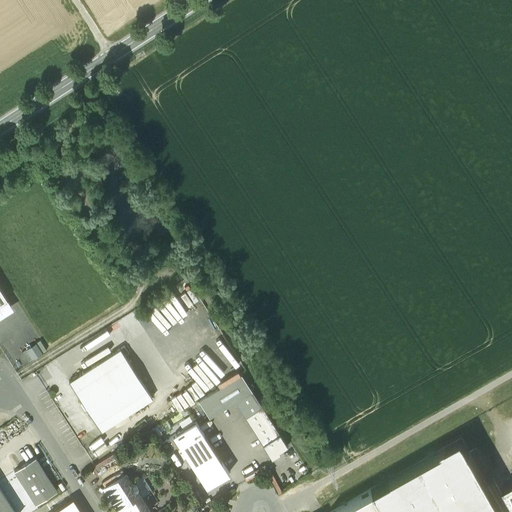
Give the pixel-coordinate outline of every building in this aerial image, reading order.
[(152,398),(120,348),(69,381),(101,431),(152,398)] [(241,374),(199,400),(209,418),(235,402),(252,391),(241,374)] [(235,402),(245,418),(262,407),(252,391),(235,402)] [(245,418),(271,459),(280,453),(279,451),(288,446),(262,407),(245,418)] [(229,473),(196,421),(159,444),(166,455),(183,443),(210,485),(229,473)] [(503,511),(461,438),(330,511),(503,511)] [(57,490),(35,456),(14,470),(36,504),(57,490)] [(95,473),(104,469),(99,460),(91,465),(95,473)] [(150,511),(126,473),(104,487),(117,508),(128,501),(134,511),(150,511)] [(15,511),(0,488),(0,511),(15,511)] [(80,511),(72,499),(52,511),(80,511)]
